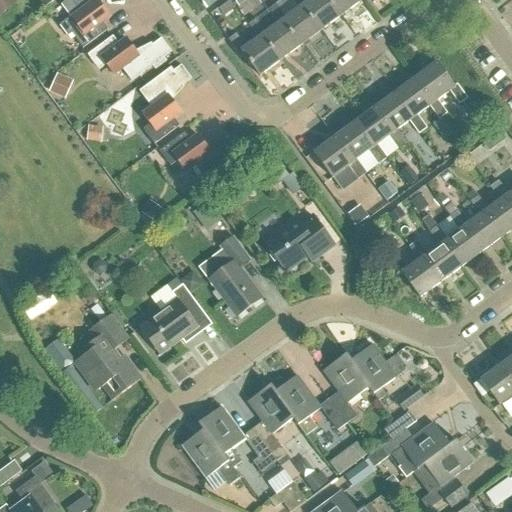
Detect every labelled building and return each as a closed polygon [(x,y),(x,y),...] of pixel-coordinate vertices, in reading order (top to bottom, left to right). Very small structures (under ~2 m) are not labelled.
[(97,0),(70,0),(80,12),(71,19),(60,27),(67,37),(71,34),(74,38),(82,50),(108,31),(102,24),(109,18),(96,1),(97,0)] [(199,0),(206,9),(218,0),(199,0)] [(319,33),(339,18),(325,0),(310,0),(305,4),(302,0),(290,0),(297,9),(300,7),(319,33)] [(325,0),(339,18),(359,3),(356,0),(325,0)] [(299,47),(319,33),(300,7),(297,9),(285,19),(275,6),(268,11),(278,24),(280,22),(299,47)] [(280,22),(278,24),(265,34),(255,20),(248,26),(258,39),(261,37),(279,62),(299,47),(280,22)] [(25,45),(27,35),(22,29),(10,38),(19,49),(25,45)] [(259,78),(279,62),(261,37),(258,39),(245,48),(235,35),(228,41),(238,55),(241,53),(259,78)] [(163,59),(171,54),(161,40),(138,57),(125,40),(118,46),(112,38),(87,57),(96,68),(103,63),(114,77),(122,70),(132,83),(152,68),(155,71),(166,63),(163,59)] [(283,61),(293,79),(313,68),(303,50),(283,61)] [(436,63),(415,78),(433,103),(437,100),(449,91),(459,105),(467,99),(457,84),(453,87),(436,63)] [(191,81),(181,67),(173,73),(171,69),(139,93),(151,109),(142,115),(153,129),(145,135),(154,146),(179,128),(173,120),(181,115),(168,97),(191,81)] [(57,75),(49,92),(61,98),(68,80),(57,75)] [(447,114),(437,100),(433,103),(415,78),(395,93),(413,118),(416,115),(428,106),(439,120),(447,114)] [(427,129),(416,115),(413,118),(395,93),(374,108),(393,133),(396,131),(409,121),(419,135),(427,129)] [(406,144),(396,131),(393,133),(374,108),(354,123),(373,148),(376,146),(389,136),(399,150),(406,144)] [(354,123),(334,138),(352,163),(356,161),(366,174),(378,165),(386,160),(386,159),(376,146),(373,148),(354,123)] [(101,143),(103,129),(88,127),(86,142),(101,143)] [(493,138),(499,146),(507,140),(501,132),(493,138)] [(235,156),(242,150),(232,136),(210,154),(197,137),(190,142),(184,134),(159,153),(167,165),(175,159),(185,173),(194,167),(203,179),(223,164),(226,168),(237,159),(235,156)] [(366,174),(356,161),(352,163),(334,138),(313,153),(332,179),(348,167),(358,180),(366,174)] [(281,166),(270,175),(279,186),(283,183),(283,184),(290,178),(289,177),(281,166)] [(490,188),(500,201),(504,198),(511,209),(511,192),(508,195),(498,182),(490,188)] [(390,204),(397,198),(389,188),(382,193),(390,204)] [(500,201),(488,210),(478,196),(473,189),(465,195),(470,202),(469,203),(479,216),(484,213),(502,239),(511,231),(511,209),(504,198),(500,201)] [(417,193),(408,199),(418,214),(429,207),(421,195),(420,196),(417,193)] [(153,221),(161,209),(150,201),(142,213),(143,214),(152,221),(153,221)] [(195,207),(198,212),(206,206),(202,201),(195,207)] [(356,227),(369,218),(361,206),(348,215),(356,227)] [(395,225),(405,217),(399,208),(388,216),(395,225)] [(484,213),(479,216),(468,225),(458,212),(450,217),(460,231),(463,228),(482,254),(502,239),(484,213)] [(311,265),(333,248),(312,220),(300,228),(296,223),(264,247),(285,275),(306,259),(311,265)] [(463,228),(460,231),(448,240),(437,226),(429,233),(439,246),(443,243),(462,269),(482,254),(463,228)] [(235,321),(262,300),(239,271),(249,263),(233,241),(219,251),(232,267),(208,285),(235,321)] [(443,243),(439,246),(427,255),(417,242),(409,247),(419,261),(423,258),(442,284),(462,269),(443,243)] [(423,258),(419,261),(407,270),(397,257),(388,263),(399,278),(403,275),(421,299),(442,284),(423,258)] [(107,267),(104,262),(98,262),(93,265),(92,270),(96,275),(102,276),(106,273),(107,267)] [(203,285),(193,273),(182,281),(191,294),(203,285)] [(208,323),(194,304),(181,287),(171,294),(177,302),(139,330),(160,359),(208,323)] [(111,354),(129,341),(111,318),(92,332),(99,341),(79,356),(83,361),(75,366),(96,394),(97,395),(104,390),(114,403),(140,384),(122,359),(117,363),(111,354)] [(65,372),(76,363),(59,341),(48,349),(65,372)] [(397,381),(395,379),(405,371),(395,357),(385,364),(373,348),(351,365),(369,391),(374,398),(375,397),(378,401),(387,395),(384,391),(397,381)] [(511,358),(501,366),(511,380),(511,358)] [(346,407),(369,391),(351,365),(346,359),(323,375),(346,407)] [(511,380),(501,366),(480,381),(499,406),(511,396),(511,380)] [(297,378),(275,394),(294,419),(293,419),(306,437),(317,429),(309,417),(320,409),(297,378)] [(271,387),(248,404),(263,424),(254,432),(277,462),(286,455),(271,436),(293,419),(294,419),(275,394),(271,387)] [(404,413),(424,399),(416,388),(396,403),(404,413)] [(350,410),(330,424),(336,434),(337,433),(342,440),(352,433),(347,426),(356,419),(350,410)] [(222,411),(199,428),(204,434),(224,459),(229,465),(233,470),(241,463),(231,451),(244,441),(258,459),(253,463),(261,474),(277,462),(254,432),(244,439),(222,411)] [(384,433),(391,443),(416,424),(409,415),(384,433)] [(391,443),(367,461),(375,471),(391,458),(400,470),(398,471),(406,481),(413,475),(426,466),(449,448),(433,427),(401,451),(398,453),(391,443)] [(206,482),(219,473),(229,486),(239,479),(233,470),(229,465),(224,459),(204,434),(182,450),(206,482)] [(449,448),(426,466),(442,488),(454,479),(473,464),(457,443),(456,444),(449,448)] [(329,465),(339,477),(353,466),(344,453),(329,465)] [(354,489),(373,474),(364,462),(345,477),(352,486),(354,489)] [(0,488),(21,473),(15,465),(0,475),(0,488)] [(275,494),(294,482),(285,468),(266,480),(275,494)] [(321,473),(317,476),(315,472),(304,481),(314,494),(329,483),(321,473)] [(390,490),(399,483),(393,476),(385,482),(390,490)] [(23,505),(13,511),(41,511),(53,504),(35,479),(15,493),(23,505)] [(430,497),(422,502),(429,511),(445,501),(452,510),(468,498),(454,479),(442,488),(430,497)] [(508,500),(511,497),(511,482),(509,479),(499,487),(508,500)] [(288,511),(293,511),(306,503),(293,485),(269,502),(276,511),(284,505),(288,511)] [(355,511),(342,493),(331,502),(316,511),(355,511)]
